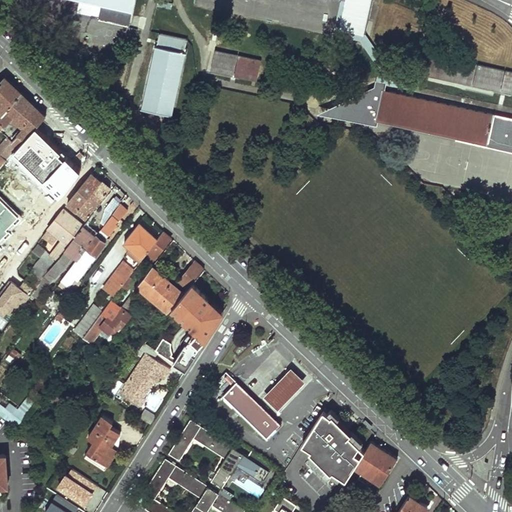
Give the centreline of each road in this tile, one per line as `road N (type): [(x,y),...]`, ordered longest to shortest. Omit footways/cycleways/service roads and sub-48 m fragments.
road 1 (secondary): [(0,44),(254,291)]
road 2 (residential): [(108,511),(254,291)]
road 3 (secondary): [(254,291),(405,441)]
road 4 (unknown): [(155,196),(70,323)]
road 5 (tertiary): [(507,422),(481,451),(457,459),(405,441)]
